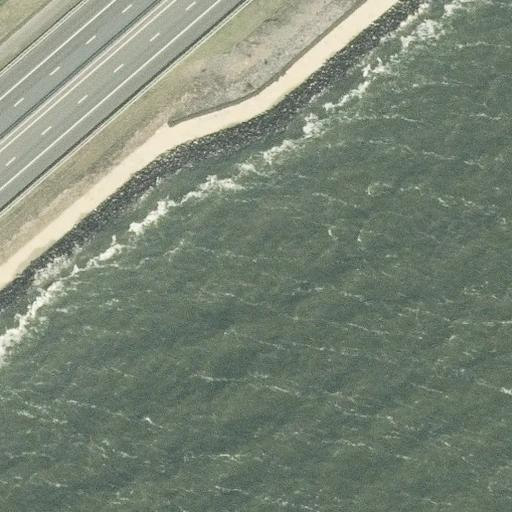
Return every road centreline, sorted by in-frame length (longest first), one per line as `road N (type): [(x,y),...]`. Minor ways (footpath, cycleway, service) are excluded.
road 1 (motorway): [(0,172),(198,0)]
road 2 (motorway): [(128,0),(0,110)]
